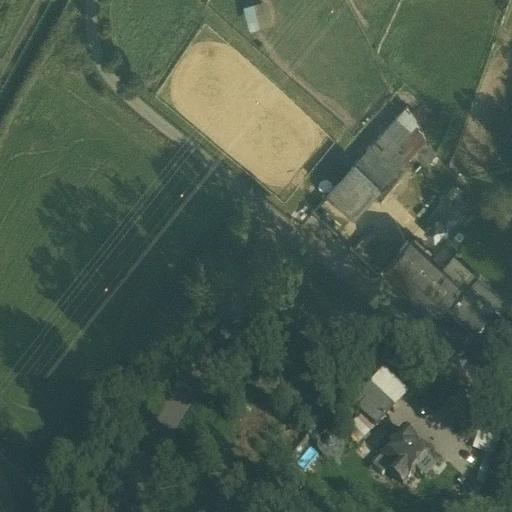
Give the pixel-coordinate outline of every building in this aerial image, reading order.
[(406,107),(354,163),(381,187),(425,138),(406,107)] [(381,187),(354,163),(327,193),(353,217),(381,187)] [(409,239),(383,268),(433,313),(438,308),(453,291),(459,284),(409,239)] [(459,297),(445,313),(474,340),(506,305),(476,278),(459,297)] [(453,291),(438,308),(445,313),(459,297),(453,291)] [(379,392),(361,412),(376,425),(394,405),(379,392)] [(419,444),(404,430),(395,440),(392,437),(385,445),(389,448),(382,456),(392,464),(395,467),(389,474),(403,486),(416,471),(424,461),(430,461),(429,449),(422,449),(418,445),(419,444)] [(344,443),(337,435),(327,434),(319,440),(318,450),(324,458),(335,459),(342,453),(344,443)] [(392,464),(383,457),(372,469),(381,477),(392,464)] [(430,461),(424,461),(416,471),(424,478),(435,465),(430,461)]
